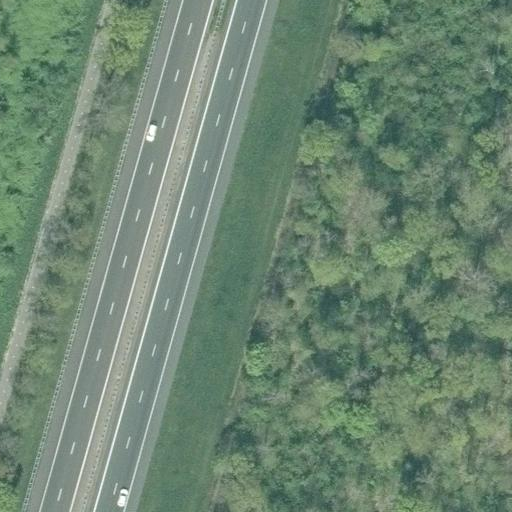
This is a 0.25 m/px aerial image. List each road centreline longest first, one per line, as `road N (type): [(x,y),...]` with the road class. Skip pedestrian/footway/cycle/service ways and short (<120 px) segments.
road 1 (motorway): [(198,0),(55,511)]
road 2 (motorway): [(109,511),(251,0)]
